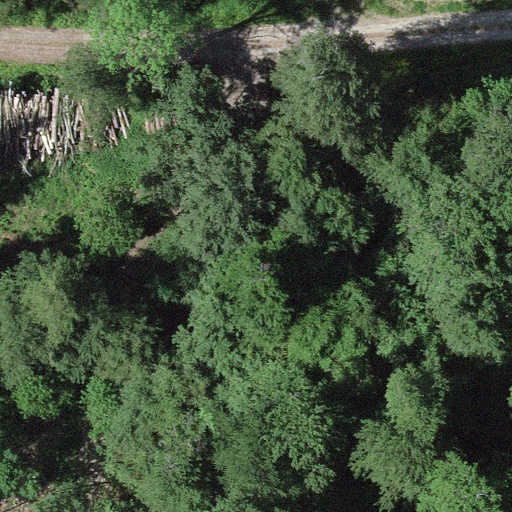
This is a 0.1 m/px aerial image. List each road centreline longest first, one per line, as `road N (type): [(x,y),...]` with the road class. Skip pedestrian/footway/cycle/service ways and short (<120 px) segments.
road 1 (track): [(511,24),(247,47),(0,32)]
road 2 (track): [(247,47),(217,157),(119,277),(102,338),(90,511)]
